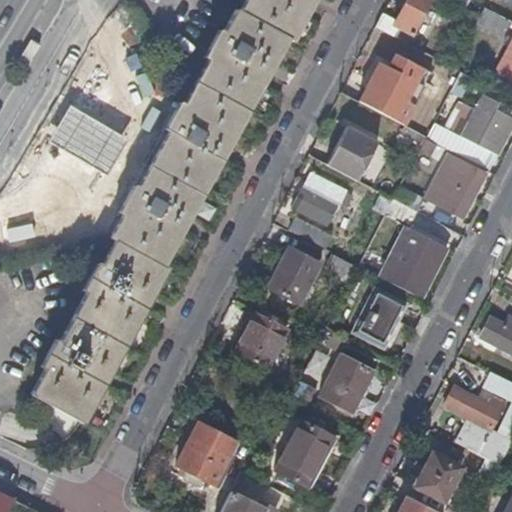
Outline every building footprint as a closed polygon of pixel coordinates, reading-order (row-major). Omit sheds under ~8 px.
[(169,271),(288,62),(320,0),(242,0),(241,4),(246,6),(234,31),(228,28),(218,50),(212,47),(197,78),(201,80),(173,133),(161,157),(142,194),(139,193),(124,222),(127,223),(115,247),(119,249),(106,275),(101,272),(87,300),(91,301),(67,349),(62,347),(48,375),(52,377),(38,404),(92,431),(94,432),(126,367),(157,305),(173,274),(169,271)] [(424,0),(396,0),(387,18),(384,24),(394,29),(406,36),(424,0)] [(479,10),(474,30),(502,37),(507,16),(479,10)] [(387,18),(375,12),(368,26),(379,33),(384,24),(387,18)] [(384,24),(379,33),(389,38),(394,29),(384,24)] [(511,43),(506,40),(481,87),(509,102),(511,95),(511,43)] [(368,63),(348,103),(393,126),(420,72),(385,54),(378,68),(368,63)] [(441,131),(468,80),(454,73),(428,123),(441,131)] [(490,156),(509,121),(487,111),(491,104),(475,95),(453,135),(490,156)] [(410,135),(393,126),(386,141),(402,150),(409,137),(410,135)] [(366,145),(333,129),(314,168),(347,184),(366,145)] [(429,147),(419,142),(413,153),(423,159),(429,147)] [(50,145),(29,178),(85,214),(106,181),(50,145)] [(421,202),(420,203),(457,222),(477,183),(449,169),(447,173),(435,167),(419,201),(421,202)] [(302,178),(284,213),(321,232),(339,197),(302,178)] [(395,188),(387,204),(412,218),(420,203),(421,202),(419,201),(395,188)] [(440,250),(401,231),(375,280),(414,299),(440,250)] [(307,263),(277,246),(257,288),(288,303),(307,263)] [(325,258),(316,273),(341,287),(349,272),(325,258)] [(398,306),(367,290),(343,333),(374,350),(398,306)] [(277,329),(244,312),(223,353),(256,370),(277,329)] [(481,319),(470,340),(511,362),(511,324),(501,319),(497,327),(481,319)] [(364,372),(330,355),(307,398),(340,416),(364,372)] [(247,381),(238,401),(264,413),(273,395),(247,381)] [(511,406),(511,390),(495,381),(489,394),(511,406)] [(445,388),(435,408),(460,420),(484,432),(498,403),(473,392),(470,400),(445,388)] [(460,420),(447,446),(491,468),(511,429),(511,418),(507,416),(496,438),(484,432),(460,420)] [(225,443),(187,423),(164,466),(202,486),(225,443)] [(326,440),(292,424),(265,472),(298,491),(326,440)] [(452,472),(422,458),(405,489),(434,505),(452,472)] [(511,511),(511,485),(508,493),(507,493),(496,511),(511,511)] [(218,488),(205,511),(251,511),(254,506),(218,488)] [(419,511),(397,500),(389,511),(419,511)]
